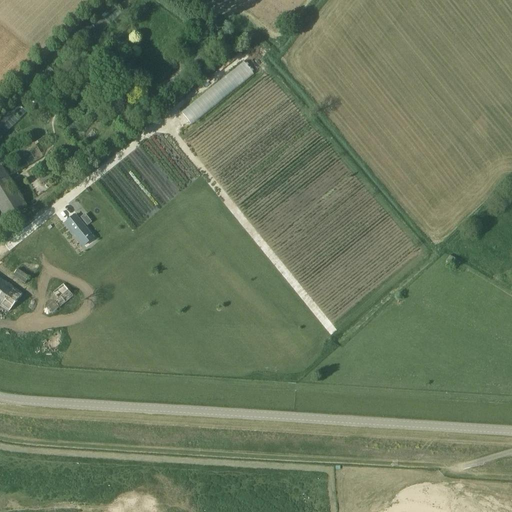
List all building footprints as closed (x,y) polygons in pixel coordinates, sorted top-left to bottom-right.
[(126,52),(126,42),(118,43),(118,52),(126,52)] [(95,120),(88,112),(84,116),(91,124),(95,120)] [(3,168),(37,147),(33,141),(0,160),(0,164),(2,167),(3,168)] [(3,168),(2,167),(0,168),(0,211),(5,220),(27,207),(3,168)] [(41,184),(51,177),(46,169),(36,176),(41,184)] [(76,216),(65,225),(81,245),(92,236),(76,216)] [(82,219),(87,225),(91,222),(86,216),(82,219)] [(449,256),(446,262),(452,266),(456,260),(449,256)] [(0,306),(8,313),(22,295),(0,278),(0,306)] [(59,309),(73,297),(63,285),(53,293),(57,298),(53,302),(59,309)]
